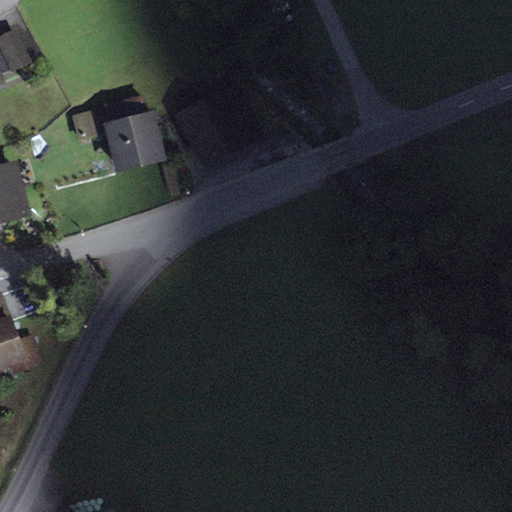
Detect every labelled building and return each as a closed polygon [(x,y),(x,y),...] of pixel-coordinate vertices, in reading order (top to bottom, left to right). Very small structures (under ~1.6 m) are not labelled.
[(16,37),(0,42),(0,77),(27,67),(16,37)] [(258,138),(233,91),(179,120),(204,167),(258,138)] [(160,161),(149,118),(106,129),(117,172),(160,161)] [(12,163),(0,166),(0,218),(24,213),(12,163)] [(18,338),(2,290),(0,291),(0,364),(14,360),(17,372),(43,364),(33,334),(18,338)]
